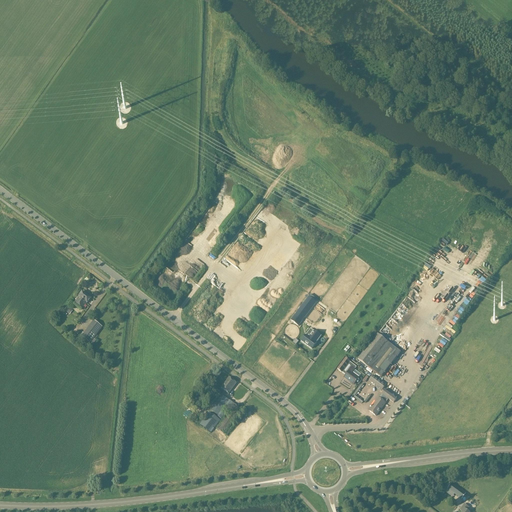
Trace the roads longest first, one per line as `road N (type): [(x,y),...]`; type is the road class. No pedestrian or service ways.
road 1 (unclassified): [(312,438),(290,407),(0,190)]
road 2 (primary): [(273,481),(73,506),(0,505)]
road 3 (track): [(204,0),(212,18),(211,127),(226,153),(271,186)]
road 4 (track): [(392,0),(511,105)]
road 5 (primary): [(511,450),(373,465)]
